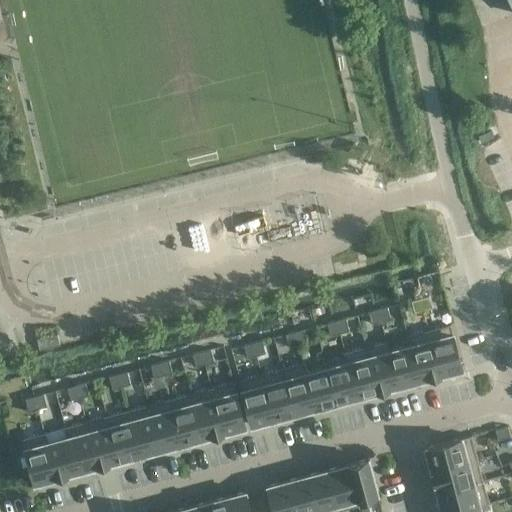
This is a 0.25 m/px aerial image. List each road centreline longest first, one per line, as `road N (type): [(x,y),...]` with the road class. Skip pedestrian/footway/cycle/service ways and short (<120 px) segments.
road 1 (unclassified): [(511,376),(474,264),(412,0)]
road 2 (residential): [(400,426),(247,467)]
road 3 (residential): [(247,467),(115,505)]
